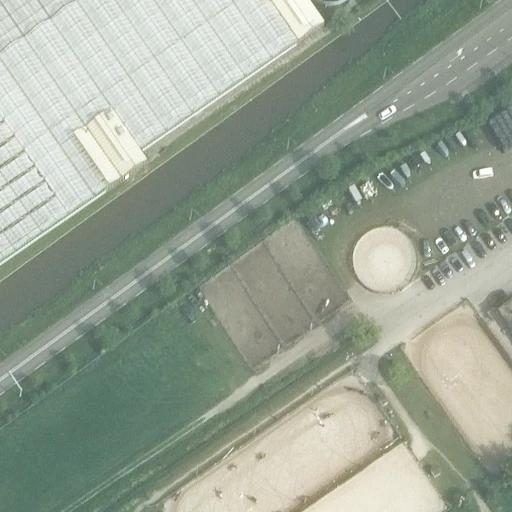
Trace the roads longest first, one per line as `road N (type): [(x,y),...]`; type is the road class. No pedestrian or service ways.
road 1 (secondary): [(357,123),(0,381)]
road 2 (secondary): [(506,0),(357,123)]
road 3 (secondary): [(357,123),(423,90),(511,27)]
